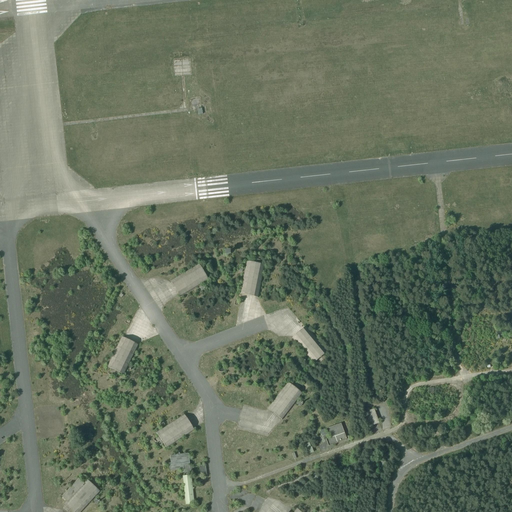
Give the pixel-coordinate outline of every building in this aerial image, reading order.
[(239,293),(258,297),(263,266),(257,265),(258,260),(252,259),(251,264),(245,263),(239,293)] [(179,295),(180,298),(207,281),(204,275),(207,273),(204,267),(200,270),(198,265),(170,282),(179,295)] [(292,336),(313,361),(317,358),(319,361),(324,357),(322,354),(325,351),(304,326),(292,336)] [(496,336),(496,341),(499,341),(499,336),(510,335),(510,331),(507,331),(507,327),(497,328),(497,335),(496,336)] [(110,373),(116,376),(118,372),(123,375),(137,345),(122,338),(107,367),(112,369),(110,373)] [(266,410),(281,422),(302,395),(298,391),(300,389),(293,384),(291,387),(286,383),(266,410)] [(364,412),(369,427),(379,424),(374,409),(364,412)] [(162,444),(165,448),(192,431),(183,416),(156,433),(158,437),(156,439),(160,446),(162,444)] [(326,439),(328,445),(336,442),(336,445),(349,440),(348,436),(345,437),(341,423),(326,428),(330,438),(326,439)] [(310,443),(304,444),(306,454),(312,453),(310,443)] [(180,470),(180,474),(192,473),(191,464),(189,464),(188,454),(178,455),(178,453),(175,453),(175,455),(169,456),(169,463),(167,463),(168,471),(180,470)] [(181,476),(184,505),(194,503),(190,475),(181,476)] [(64,504),(72,511),(79,511),(99,492),(95,488),(97,486),(92,481),(90,483),(87,480),(83,485),(77,479),(61,496),(67,502),(64,504)]
